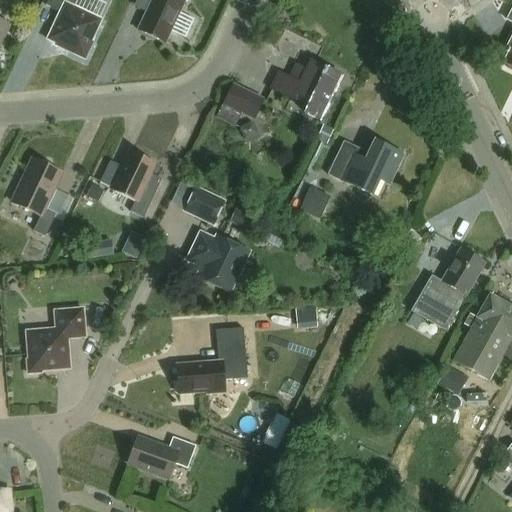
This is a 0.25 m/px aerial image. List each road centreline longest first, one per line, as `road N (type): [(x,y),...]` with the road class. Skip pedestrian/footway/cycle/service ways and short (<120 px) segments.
road 1 (residential): [(0,113),(161,101),(195,90),(219,68),(252,0)]
road 2 (tertiary): [(511,204),(425,20)]
road 3 (unknown): [(511,380),(449,511)]
